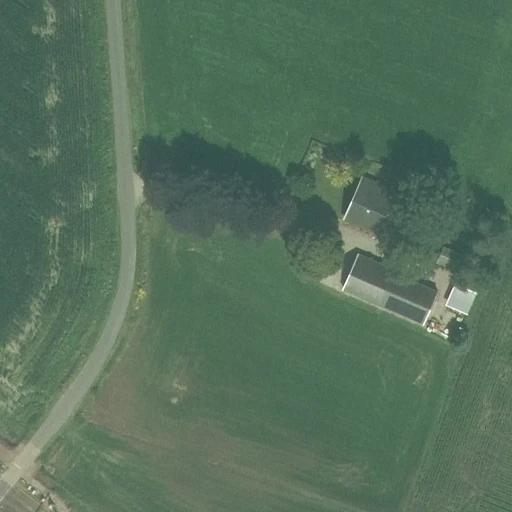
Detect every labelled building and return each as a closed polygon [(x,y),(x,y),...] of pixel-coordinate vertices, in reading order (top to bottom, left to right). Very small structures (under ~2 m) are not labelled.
[(363,177),(345,219),(400,243),(419,201),(363,177)] [(445,220),(446,218),(454,199),(437,191),(427,212),(445,220)] [(444,246),(437,263),(457,271),(464,254),(444,246)] [(395,268),(359,253),(342,289),(424,325),(439,291),(393,271),(395,268)] [(461,286),(451,307),(467,314),(477,293),(461,286)]
